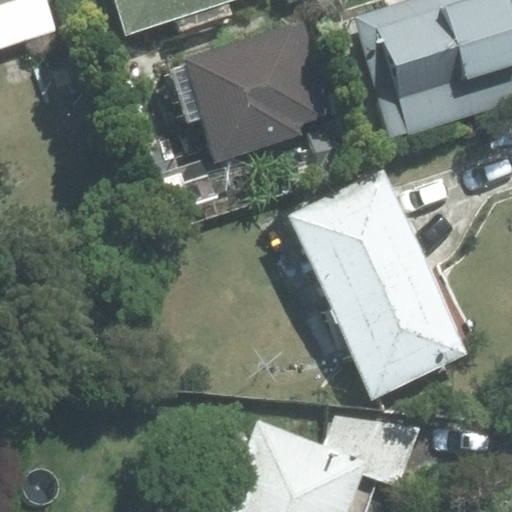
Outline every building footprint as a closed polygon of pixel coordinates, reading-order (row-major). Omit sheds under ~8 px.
[(0,0),(0,47),(49,32),(39,0),(0,0)] [(101,0),(114,37),(223,0),(101,0)] [(511,43),(498,0),(393,0),(344,16),(383,140),(511,99),(511,43)] [(290,124),(321,113),(290,21),(166,63),(202,169),(295,138),(290,124)] [(372,169),(272,218),(363,404),(463,356),(372,169)] [(179,480),(166,511),(340,511),(356,471),(388,485),(406,445),(332,411),(314,451),(240,423),(212,493),(179,480)]
